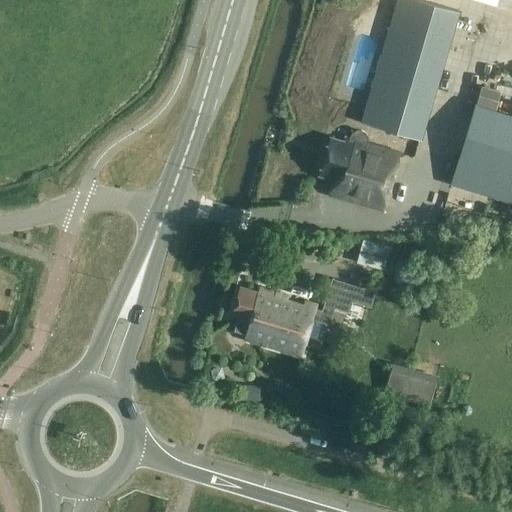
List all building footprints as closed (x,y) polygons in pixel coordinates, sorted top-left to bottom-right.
[(420,0),(395,0),(360,122),(422,140),(459,11),(420,0)] [(449,185),(511,204),(511,117),(474,105),(449,185)] [(344,144),(330,140),(320,175),(335,180),(330,196),(383,211),(400,155),(366,145),(367,143),(368,138),(366,134),(361,130),(356,131),(352,133),(350,138),(350,140),(346,139),(344,144)] [(396,261),(393,278),(405,291),(422,287),(428,268),(414,256),(396,261)] [(348,313),(351,302),(370,307),(375,292),(331,279),(321,311),(316,309),(312,321),(329,326),(334,308),(348,313)] [(241,288),(232,317),(250,322),(244,341),(301,358),(317,306),(305,302),(304,307),(287,302),(288,297),(259,289),(258,293),(241,288)] [(391,368),(384,393),(429,405),(436,381),(391,368)]
